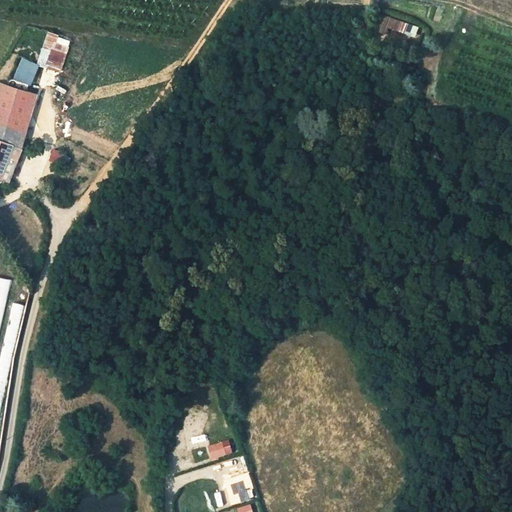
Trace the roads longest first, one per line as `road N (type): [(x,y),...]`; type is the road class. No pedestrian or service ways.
road 1 (unclassified): [(41,152),(39,185),(54,233),(0,485)]
road 2 (track): [(54,233),(234,0)]
